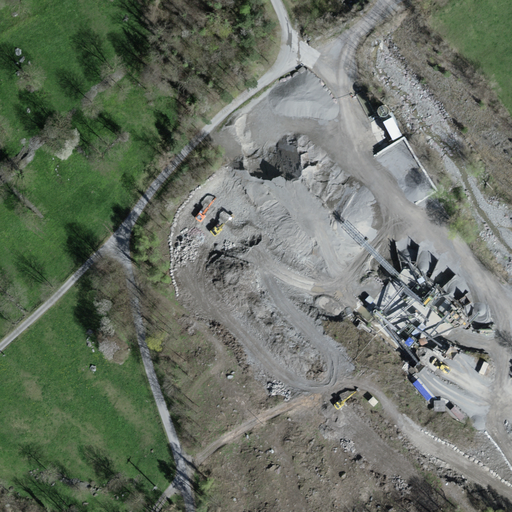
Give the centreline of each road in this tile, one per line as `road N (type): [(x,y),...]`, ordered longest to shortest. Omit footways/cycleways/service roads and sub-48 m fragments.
road 1 (track): [(511,442),(483,397),(505,364),(502,310),(433,240),(393,237),(353,291),(325,292),(208,128)]
road 2 (unclassified): [(117,235),(208,128),(288,56),(292,43),(276,0)]
road 3 (unclassified): [(190,511),(117,235)]
road 4 (unclassified): [(0,347),(117,235)]
road 5 (track): [(396,0),(333,51),(292,43)]
